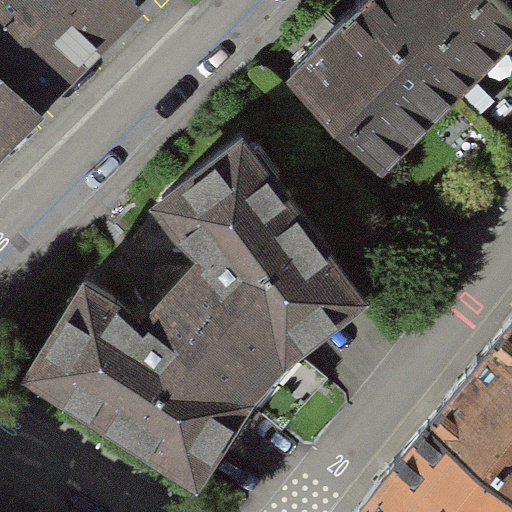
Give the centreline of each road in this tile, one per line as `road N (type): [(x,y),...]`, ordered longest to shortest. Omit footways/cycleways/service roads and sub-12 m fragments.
road 1 (residential): [(0,243),(257,0)]
road 2 (residential): [(511,245),(288,511)]
road 3 (residential): [(0,427),(140,511)]
